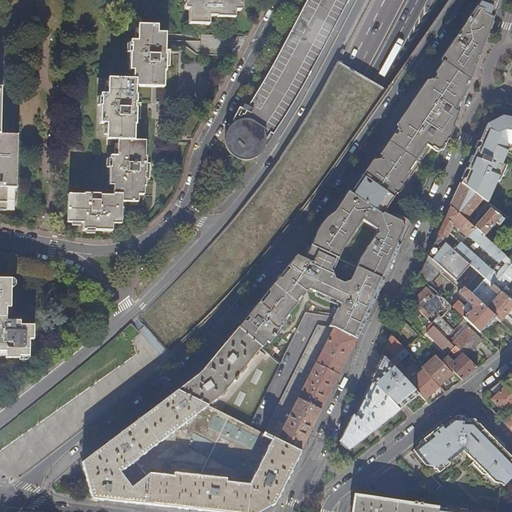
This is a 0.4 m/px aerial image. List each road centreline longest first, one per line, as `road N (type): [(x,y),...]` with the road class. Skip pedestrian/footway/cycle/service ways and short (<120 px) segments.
road 1 (secondary): [(7,496),(177,362),(298,226),(455,0)]
road 2 (motorway): [(390,0),(258,210),(127,343),(0,445)]
road 3 (residential): [(484,94),(289,511)]
road 4 (motorway): [(236,272),(385,88),(443,0)]
road 5 (motorway): [(236,272),(373,81),(418,0)]
road 6 (motorway): [(0,475),(142,362),(236,272)]
road 7 (secondary): [(362,0),(278,152),(217,226)]
road 8 (residential): [(282,0),(209,134),(179,214)]
road 9 (residential): [(463,395),(334,495),(327,511)]
road 10 (secondary): [(131,313),(0,420)]
road 11 (secondary): [(217,226),(131,313)]
